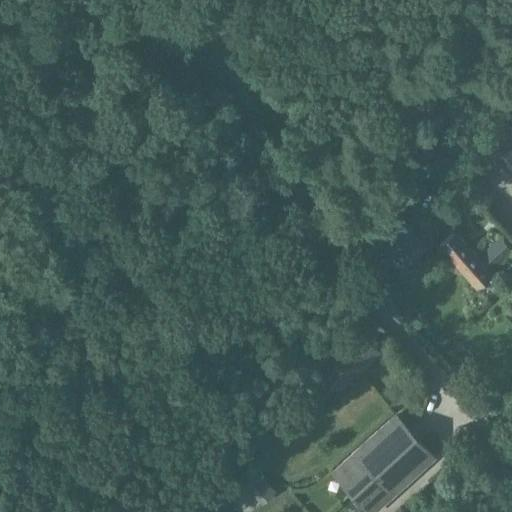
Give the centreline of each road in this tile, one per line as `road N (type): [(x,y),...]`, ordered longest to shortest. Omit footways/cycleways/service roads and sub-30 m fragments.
road 1 (residential): [(222,0),(275,98),(311,137)]
road 2 (residential): [(311,137),(380,99),(447,144)]
